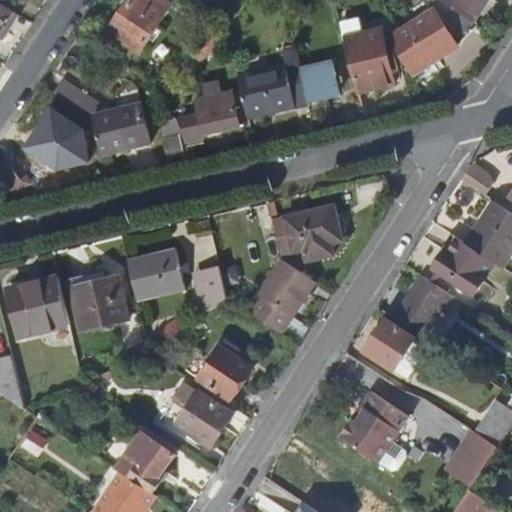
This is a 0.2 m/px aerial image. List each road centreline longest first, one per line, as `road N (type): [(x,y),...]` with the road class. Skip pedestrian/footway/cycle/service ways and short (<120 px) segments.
road 1 (unclassified): [(0,232),(472,124)]
road 2 (unclassified): [(215,511),(472,124)]
road 3 (unclassified): [(0,111),(73,0)]
